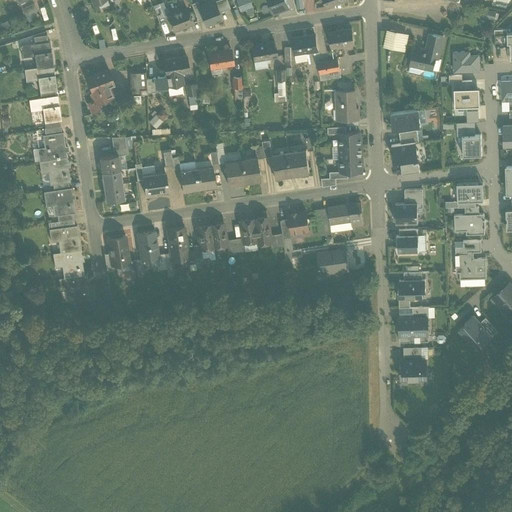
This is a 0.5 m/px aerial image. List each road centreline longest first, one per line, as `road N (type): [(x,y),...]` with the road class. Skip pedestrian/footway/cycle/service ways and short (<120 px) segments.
road 1 (residential): [(371,8),(70,60)]
road 2 (residential): [(378,186),(94,230)]
road 3 (residential): [(378,186),(389,440)]
road 4 (residential): [(371,8),(378,186)]
road 5 (residential): [(70,60),(94,230)]
road 6 (track): [(511,388),(408,478)]
